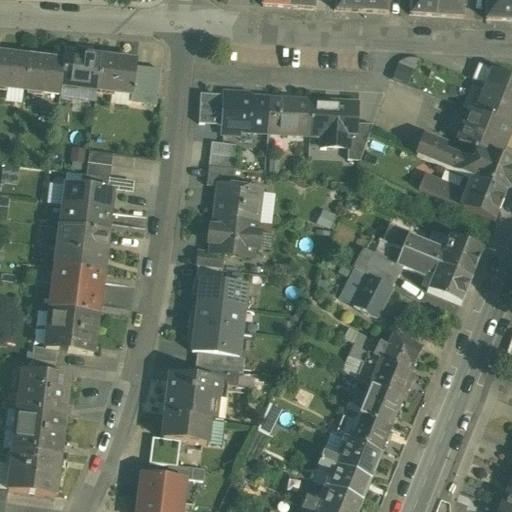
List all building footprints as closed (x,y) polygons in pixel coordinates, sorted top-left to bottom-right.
[(287,10),(287,0),(254,0),(255,0),(262,0),(261,8),(287,10)] [(287,0),(287,10),(312,11),(312,0),(287,0)] [(335,0),(335,13),(360,14),(360,0),(335,0)] [(386,16),(386,0),(360,0),(360,14),(386,16)] [(436,0),(411,0),(410,16),(435,18),(436,0)] [(462,0),(436,0),(435,18),(461,20),(462,0)] [(486,0),(485,21),(511,23),(511,0),(486,0)] [(95,92),(99,60),(64,55),(62,65),(59,88),(95,92)] [(0,90),(22,93),(27,60),(0,56),(0,90)] [(59,88),(62,65),(27,60),(22,93),(58,98),(59,88)] [(135,70),(135,64),(99,60),(95,92),(131,97),(135,70)] [(492,72),(477,66),(471,82),(486,89),(492,72)] [(160,73),(135,70),(131,97),(130,103),(155,107),(160,73)] [(511,80),(492,72),(486,89),(475,115),(511,130),(511,126),(511,80)] [(267,136),(269,100),(248,99),(248,97),(224,95),(224,98),(222,128),(222,136),(238,136),(238,135),(267,136)] [(224,98),(201,97),(199,126),(222,128),(224,98)] [(310,102),(269,100),(267,136),(308,138),(310,102)] [(356,105),(310,102),(308,138),(321,139),(320,149),(347,150),(348,150),(349,136),(355,136),(355,126),(356,105)] [(475,115),(470,113),(457,145),(483,155),(498,161),(511,130),(475,115)] [(372,127),(355,126),(355,136),(349,136),(348,150),(347,150),(346,162),(359,163),(372,127)] [(471,164),(442,152),(445,147),(423,138),(415,158),(429,164),(472,182),(472,181),(506,194),(511,179),(511,166),(498,161),(483,155),(476,170),(470,167),(471,164)] [(234,148),(211,145),(209,157),(233,159),(234,148)] [(86,166),(110,169),(112,157),(88,154),(86,166)] [(233,159),(209,157),(208,168),(231,171),(233,159)] [(85,178),(109,181),(110,169),(86,166),(85,178)] [(208,168),(205,188),(218,189),(219,188),(230,190),(232,171),(231,171),(208,168)] [(79,189),(107,193),(109,181),(85,178),(81,177),(79,189)] [(443,187),(423,179),(417,194),(437,203),(443,187)] [(506,194),(472,181),(472,182),(466,196),(443,187),(437,203),(493,225),(506,194)] [(62,209),(110,215),(112,193),(107,193),(79,189),(65,188),(62,209)] [(230,190),(219,188),(218,189),(215,220),(254,225),(258,193),(230,190)] [(59,229),(107,235),(110,215),(62,209),(59,229)] [(254,225),(215,220),(210,255),(210,256),(222,257),(250,261),(251,251),(257,251),(259,236),(253,235),(254,225)] [(57,250),(104,256),(107,235),(59,229),(57,250)] [(395,235),(384,230),(378,243),(389,249),(390,248),(395,235)] [(407,239),(395,234),(395,235),(390,248),(391,249),(401,253),(407,239)] [(449,239),(443,254),(407,239),(401,253),(471,282),(482,253),(449,239)] [(401,253),(391,249),(385,260),(396,265),(401,253)] [(54,271),(102,277),(104,256),(57,250),(54,271)] [(385,260),(364,251),(353,271),(355,273),(364,278),(389,291),(401,269),(395,267),(396,265),(385,260)] [(210,255),(197,253),(195,268),(221,271),(222,257),(210,256),(210,255)] [(426,275),(433,278),(426,293),(460,307),(471,282),(401,253),(396,265),(395,267),(401,269),(425,279),(426,275)] [(219,286),(221,271),(198,269),(196,283),(219,286)] [(52,291),(99,297),(102,277),(54,271),(52,291)] [(364,278),(355,273),(344,294),(355,301),(358,297),(354,295),(364,278)] [(389,291),(364,278),(354,295),(358,297),(355,301),(352,308),(375,320),(391,291),(389,291)] [(244,313),(247,289),(200,284),(197,308),(244,313)] [(49,312),(97,318),(99,297),(52,291),(49,312)] [(241,337),(244,313),(197,308),(194,331),(241,337)] [(56,354),(92,358),(97,318),(49,312),(44,351),(44,352),(56,354)] [(238,361),(241,337),(194,331),(191,355),(197,356),(238,361)] [(367,355),(372,358),(372,359),(380,363),(411,378),(414,369),(412,368),(420,351),(391,336),(385,349),(370,341),(369,344),(356,336),(351,346),(367,355)] [(44,352),(44,351),(32,350),(31,363),(54,366),(56,354),(44,352)] [(356,383),(369,390),(401,402),(411,378),(380,363),(372,359),(372,358),(367,355),(356,383)] [(238,361),(197,356),(195,370),(236,375),(238,361)] [(54,366),(31,363),(29,374),(53,377),(54,366)] [(236,375),(195,370),(194,382),(218,385),(218,387),(236,389),(237,375),(236,375)] [(64,419),(69,379),(53,377),(29,374),(22,373),(17,413),(64,419)] [(194,382),(169,379),(165,417),(210,423),(214,423),(218,387),(218,385),(194,382)] [(369,390),(361,412),(348,405),(345,411),(351,414),(358,418),(390,430),(401,402),(369,390)] [(59,459),(64,419),(17,413),(12,453),(59,459)] [(390,430),(358,418),(351,414),(348,422),(342,420),(335,436),(344,441),(348,443),(380,455),(390,430)] [(210,423),(165,417),(162,442),(179,444),(207,448),(210,423)] [(179,444),(162,442),(151,441),(148,466),(167,468),(176,469),(179,444)] [(344,441),(336,462),(323,457),(321,462),(369,482),(380,455),(348,443),(344,441)] [(54,499),(59,459),(12,453),(7,492),(6,494),(54,499)] [(369,482),(321,462),(318,468),(331,474),(325,489),(361,503),(369,482)] [(176,469),(167,468),(166,480),(184,482),(201,484),(203,473),(176,469)] [(166,480),(141,477),(138,501),(181,506),(184,482),(166,480)] [(357,511),(361,503),(325,489),(318,505),(305,500),(303,506),(318,511),(357,511)] [(511,511),(511,494),(503,511),(511,511)] [(180,511),(181,506),(138,501),(136,511),(180,511)]
